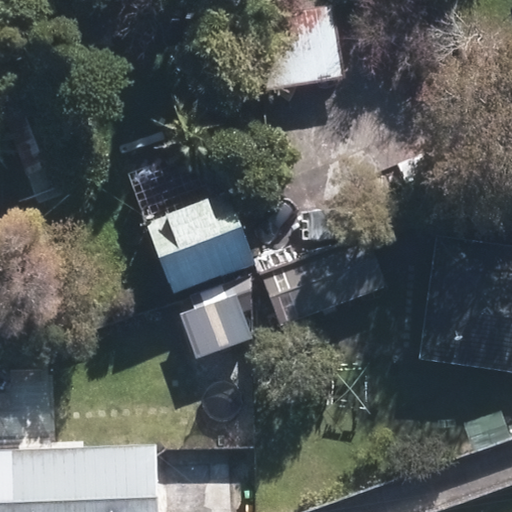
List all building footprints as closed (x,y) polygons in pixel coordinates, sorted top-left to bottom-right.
[(347,81),(336,26),(257,42),(268,97),(347,81)] [(37,105),(0,116),(0,127),(17,181),(57,169),(37,105)] [(238,189),(149,226),(177,292),(266,255),(238,189)] [(382,236),(276,277),(292,318),(398,277),(382,236)] [(511,245),(452,237),(437,348),(511,358),(511,245)] [(153,511),(151,454),(0,459),(0,511),(153,511)]
